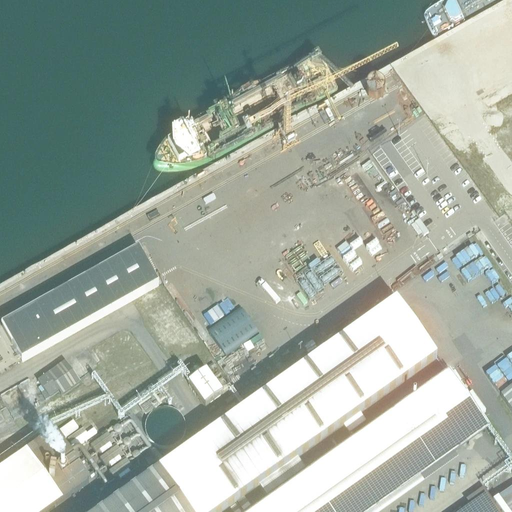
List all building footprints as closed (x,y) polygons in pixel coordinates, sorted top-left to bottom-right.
[(414,224),(423,237),(428,234),(419,221),(414,224)] [(138,251),(2,327),(22,363),(158,286),(138,251)] [(464,266),(460,269),(466,278),(470,275),(464,266)] [(474,293),(473,289),(483,284),(479,275),(469,280),(469,282),(460,287),(465,297),(474,293)] [(488,286),(484,289),(490,297),(494,295),(488,286)] [(228,511),(436,365),(396,308),(108,511),(228,511)] [(241,311),(208,333),(225,358),(258,335),(241,311)] [(126,351),(126,349),(125,346),(123,343),(121,341),(119,340),(117,340),(113,341),(110,342),(108,345),(107,347),(107,349),(108,352),(109,355),(112,357),(116,358),(119,358),(121,357),(123,356),(125,353),(126,351)] [(491,365),(502,360),(497,349),(486,354),(491,365)] [(254,370),(255,367),(254,364),(253,362),(251,360),(248,360),(247,360),(245,360),(243,362),(241,364),(240,367),(241,369),(242,372),(245,373),(247,374),(250,373),(252,372),(254,370)] [(65,366),(41,383),(49,395),(58,389),(61,394),(77,382),(65,366)] [(106,374),(106,373),(106,370),(105,369),(103,368),(101,367),(99,368),(97,369),(96,371),(96,372),(96,374),(97,376),(99,377),(101,378),(103,377),(105,376),(106,374)] [(238,383),(238,372),(223,372),(223,383),(238,383)] [(446,382),(438,372),(416,388),(423,399),(264,511),(384,511),(488,438),(448,381),(446,382)] [(203,410),(216,401),(219,398),(203,376),(187,387),(203,410)] [(184,401),(192,412),(200,406),(182,383),(175,388),(184,401)] [(511,390),(501,398),(511,412),(511,390)] [(185,429),(185,424),(185,420),(184,417),(182,414),(180,411),(177,409),(175,407),(171,406),(168,405),(163,406),(160,406),(157,408),(154,410),(151,413),(149,416),(148,420),(147,424),(148,428),(149,431),(151,435),(153,438),(154,439),(158,441),(162,443),(165,443),(168,443),(172,442),(176,441),(180,438),(182,435),(184,432),(185,429)] [(114,434),(96,447),(119,479),(137,467),(114,434)] [(0,511),(49,511),(88,484),(53,435),(0,473),(0,511)] [(499,511),(482,488),(448,511),(499,511)]
